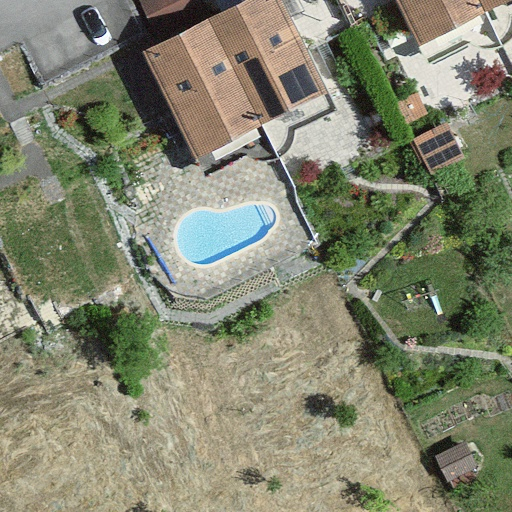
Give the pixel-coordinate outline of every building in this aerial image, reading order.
[(202,0),(141,0),(159,35),(207,11),(202,0)] [(281,0),(247,0),(209,19),(262,122),(327,89),(281,0)] [(483,0),(398,0),(419,41),(487,7),(483,0)] [(209,19),(145,52),(197,155),(262,122),(209,19)] [(447,124),(414,140),(431,173),(463,157),(447,124)]
